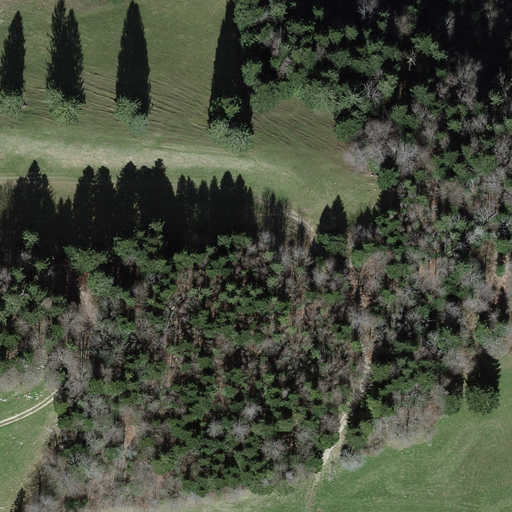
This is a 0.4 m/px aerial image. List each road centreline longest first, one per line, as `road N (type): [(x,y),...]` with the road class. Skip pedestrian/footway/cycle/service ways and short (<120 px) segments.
road 1 (track): [(0,183),(168,192),(246,213),(287,213),(307,224),(354,277),(349,320),(368,374),(320,465),(307,511)]
road 2 (track): [(0,254),(71,282),(89,321),(84,350),(60,390),(0,423)]
